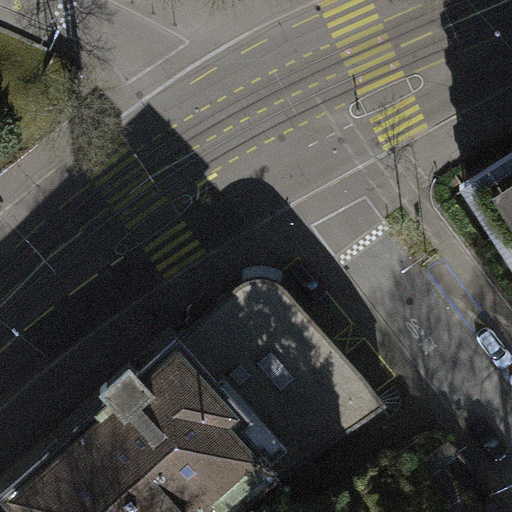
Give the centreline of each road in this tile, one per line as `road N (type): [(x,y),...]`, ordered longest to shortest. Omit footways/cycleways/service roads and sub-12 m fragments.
road 1 (residential): [(245,115),(328,201),(466,376)]
road 2 (secondary): [(0,300),(126,194),(245,115)]
road 3 (secondary): [(245,115),(487,0)]
road 4 (residential): [(466,376),(276,511)]
road 5 (residential): [(245,115),(145,37),(56,0)]
